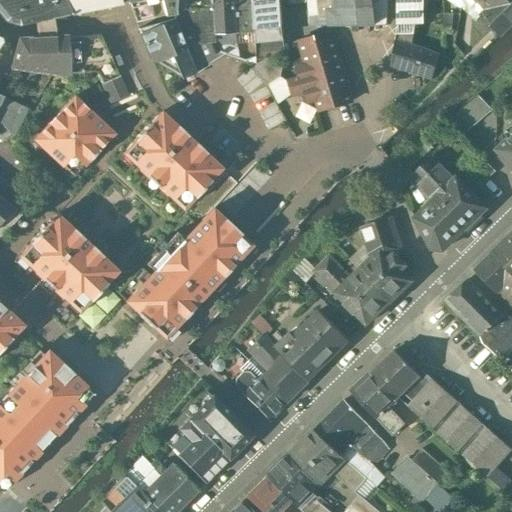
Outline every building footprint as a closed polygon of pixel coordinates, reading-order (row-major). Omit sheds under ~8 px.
[(62,0),(0,0),(0,14),(5,21),(21,25),(34,22),(51,19),(68,15),(62,0)] [(62,0),(68,15),(121,5),(119,0),(62,0)] [(125,0),(135,23),(173,13),(172,6),(170,0),(125,0)] [(214,0),(170,0),(172,6),(173,13),(173,19),(174,23),(175,23),(181,40),(217,37),(216,34),(214,0)] [(214,0),(216,34),(255,32),(255,28),(252,0),(214,0)] [(252,0),(255,28),(281,26),(279,0),(252,0)] [(355,0),(319,0),(321,19),(329,19),(330,25),(358,24),(355,0)] [(355,0),(358,24),(376,25),(373,3),(372,0),(355,0)] [(398,0),(398,24),(415,23),(423,23),(423,0),(398,0)] [(475,0),(480,4),(487,10),(496,0),(475,0)] [(511,0),(496,0),(487,10),(481,16),(500,36),(511,24),(511,0)] [(387,3),(373,3),(376,25),(386,24),(387,3)] [(51,19),(34,22),(37,38),(55,37),(51,19)] [(173,19),(138,29),(150,59),(182,78),(195,73),(181,40),(175,23),(174,23),(173,19)] [(415,23),(398,24),(395,41),(411,46),(415,23)] [(100,35),(67,37),(70,74),(96,72),(101,84),(119,77),(100,35)] [(37,38),(19,40),(12,67),(59,74),(70,74),(67,37),(55,37),(37,38)] [(217,37),(181,40),(195,73),(221,52),(220,47),(217,37)] [(276,40),(256,43),(257,57),(248,62),(252,66),(278,55),(276,40)] [(334,43),(322,41),(300,41),(307,66),(297,69),(300,79),(288,82),(292,94),(304,91),(307,102),(317,99),(320,111),(351,102),(334,43)] [(411,46),(395,41),(390,66),(412,72),(431,79),(439,55),(411,46)] [(256,43),(220,47),(221,52),(248,62),(257,57),(256,43)] [(114,122),(77,89),(36,135),(73,168),(114,122)] [(271,128),(287,119),(273,92),(257,100),(271,128)] [(469,131),(493,108),(479,93),(455,116),(469,131)] [(26,110),(0,97),(0,124),(12,137),(26,110)] [(164,101),(120,150),(181,205),(225,157),(164,101)] [(511,135),(509,138),(508,138),(495,150),(511,168),(511,135)] [(453,180),(431,157),(411,177),(434,200),(453,180)] [(0,178),(0,197),(10,186),(0,178)] [(434,200),(462,230),(485,209),(485,208),(469,191),(456,178),(453,180),(434,200)] [(31,194),(15,180),(10,186),(0,197),(12,207),(16,211),(31,194)] [(495,198),(479,182),(469,191),(485,208),(495,198)] [(0,197),(0,220),(12,207),(0,197)] [(214,197),(133,286),(172,321),(253,233),(214,197)] [(462,230),(434,200),(415,218),(431,249),(444,249),(462,230)] [(16,211),(12,207),(0,220),(0,230),(2,232),(6,232),(14,223),(21,215),(16,211)] [(119,267),(56,210),(20,250),(81,306),(119,267)] [(390,218),(361,229),(368,249),(372,257),(384,244),(396,256),(401,251),(390,218)] [(511,235),(492,255),(511,274),(511,273),(511,235)] [(372,257),(357,272),(388,303),(411,281),(401,270),(405,265),(396,256),(384,244),(372,257)] [(511,274),(492,255),(476,271),(496,291),(511,274)] [(349,279),(329,257),(314,272),(335,293),(349,279)] [(388,303),(357,272),(349,279),(335,293),(344,303),(343,304),(354,315),(355,314),(366,325),(388,303)] [(511,273),(511,274),(496,291),(511,306),(511,273)] [(468,279),(445,301),(465,321),(479,307),(485,312),(493,305),(468,279)] [(511,370),(491,351),(482,343),(441,305),(422,323),(502,404),(502,403),(511,411),(511,370)] [(511,323),(493,305),(485,312),(479,307),(465,321),(480,336),(482,343),(491,351),(511,370),(511,323)] [(299,330),(329,360),(348,341),(318,311),(299,330)] [(0,353),(19,331),(0,315),(0,353)] [(329,360),(299,330),(293,336),(290,332),(274,348),(277,350),(282,356),(307,381),(329,360)] [(254,335),(243,345),(248,350),(259,340),(254,335)] [(274,348),(263,336),(259,340),(248,350),(268,370),(277,361),(271,355),(277,350),(274,348)] [(395,350),(371,374),(395,401),(403,393),(420,377),(419,376),(395,350)] [(307,381),(282,356),(277,361),(268,370),(264,373),(289,399),(307,381)] [(98,395),(58,359),(11,410),(48,446),(98,395)] [(219,360),(215,361),(212,364),(212,368),(215,371),(220,371),(223,368),(223,363),(219,360)] [(423,372),(419,376),(420,377),(403,393),(413,403),(409,407),(486,476),(494,467),(510,450),(423,372)] [(289,399),(264,373),(260,377),(286,403),(289,399)] [(395,401),(371,374),(353,391),(377,418),(390,406),(395,401)] [(286,403),(260,377),(243,394),(269,420),(286,403)] [(211,395),(177,429),(189,442),(176,456),(203,484),(251,436),(211,395)] [(369,426),(343,400),(314,429),(340,455),(351,444),(369,426)] [(390,406),(377,418),(394,436),(406,423),(390,406)] [(48,446),(11,410),(0,421),(0,487),(4,492),(48,446)] [(389,447),(369,426),(351,444),(372,465),(389,447)] [(340,455),(314,429),(296,447),(325,476),(330,471),(343,458),(340,455)] [(450,473),(422,448),(412,460),(439,484),(440,485),(450,473)] [(318,483),(288,454),(266,476),(292,502),(298,508),(313,493),(311,490),(318,483)] [(412,460),(408,456),(392,474),(423,502),(439,484),(412,460)] [(343,458),(330,471),(354,493),(367,479),(343,458)] [(165,472),(142,495),(159,511),(175,511),(197,491),(172,465),(165,472)] [(160,467),(136,488),(142,495),(165,472),(160,467)] [(511,482),(494,467),(486,476),(511,498),(511,482)] [(136,488),(124,476),(100,502),(104,507),(108,511),(159,511),(142,495),(136,488)] [(266,476),(245,497),(260,511),(282,511),(292,502),(266,476)] [(319,499),(313,493),(298,508),(302,511),(330,511),(317,501),(319,499)] [(379,511),(359,495),(350,505),(358,511),(379,511)] [(250,511),(240,502),(229,511),(250,511)]
